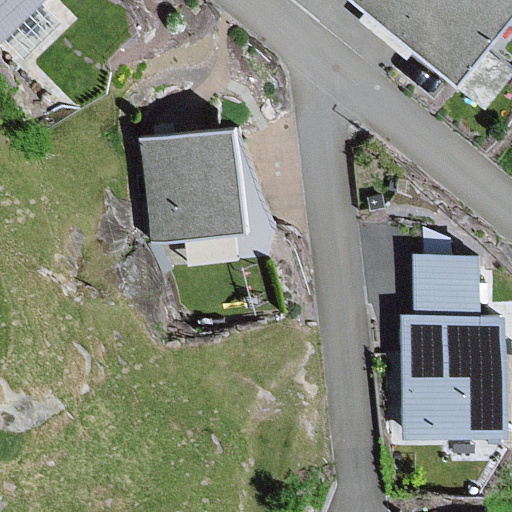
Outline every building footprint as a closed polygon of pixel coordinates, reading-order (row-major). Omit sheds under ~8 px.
[(0,0),(0,29),(7,36),(43,0),(0,0)] [(64,20),(44,0),(43,0),(7,36),(28,57),(64,20)] [(511,0),(358,0),(462,83),(511,21),(511,0)] [(244,123),(141,133),(151,236),(254,226),(244,123)] [(417,250),(419,310),(488,309),(487,249),(417,250)] [(419,310),(406,311),(409,434),(511,431),(511,308),(488,309),(419,310)]
